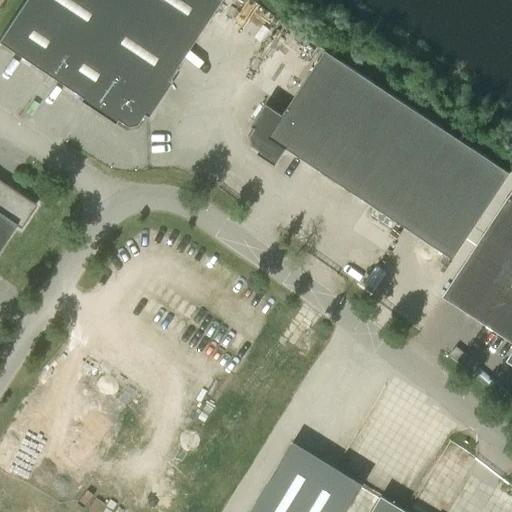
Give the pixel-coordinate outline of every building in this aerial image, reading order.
[(169,82),(166,80),(219,0),(23,0),(0,36),(0,44),(63,86),(61,90),(113,123),(115,120),(126,128),(135,126),(142,115),(146,117),(169,82)] [(325,51),(283,115),(266,104),(251,126),(255,128),(250,136),(252,145),(259,150),(257,154),(275,166),(286,149),(435,248),(453,260),(510,174),(325,51)] [(0,182),(0,181),(0,247),(15,226),(20,229),(35,205),(12,190),(0,182)] [(511,192),(511,193),(449,287),(442,297),(476,319),(511,342),(511,353),(507,362),(511,364),(511,192)] [(293,442),(250,511),(345,511),(363,484),(293,442)] [(511,511),(511,499),(497,491),(485,511),(511,511)] [(371,511),(406,511),(381,496),(371,511)]
